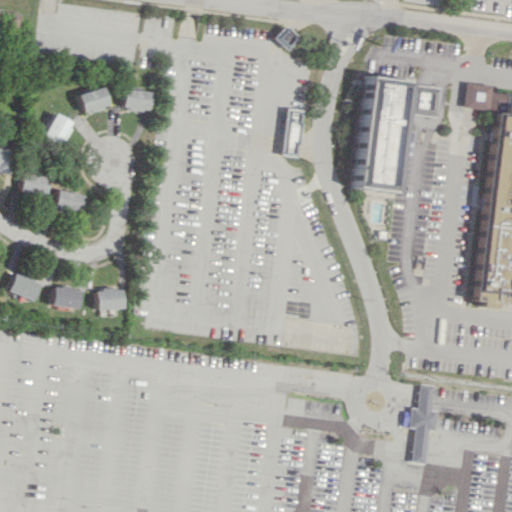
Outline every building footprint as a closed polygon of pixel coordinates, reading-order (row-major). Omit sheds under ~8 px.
[(17,27),(17,11),(0,12),(0,27),(17,27)] [(270,37),(277,43),(283,49),(294,37),(288,31),(281,25),(270,37)] [(390,192),(401,105),(404,105),(405,99),(402,99),(404,80),(362,75),(348,187),(390,192)] [(485,109),(471,107),(460,106),(463,81),(474,83),(488,84),(488,90),(485,109)] [(407,83),(420,85),(437,87),(433,116),(416,114),(404,113),(404,105),(405,99),(407,83)] [(104,106),(99,87),(73,93),(78,112),(104,106)] [(144,110),(146,91),(120,88),(118,107),(144,110)] [(491,112),(485,111),(485,109),(488,90),(504,92),(504,91),(511,91),(511,249),(505,304),(490,302),(489,307),(475,306),(475,300),(468,300),(491,112)] [(279,155),(295,156),(298,109),(281,108),(279,155)] [(68,122),(50,112),(38,136),(55,145),(68,122)] [(0,172),(7,173),(9,148),(0,147),(0,172)] [(14,190),(40,194),(43,176),(17,172),(14,190)] [(48,210),(74,216),(79,195),(53,188),(48,210)] [(375,229),(384,230),(383,238),(374,238),(375,229)] [(26,300),(34,281),(9,272),(2,290),(26,300)] [(75,290),(49,285),(45,304),(72,308),(75,290)] [(90,289),(91,308),(117,307),(117,288),(90,289)] [(420,383),(416,408),(409,407),(407,426),(414,427),(409,460),(422,462),(426,428),(433,429),(436,410),(429,409),(432,385),(420,383)]
